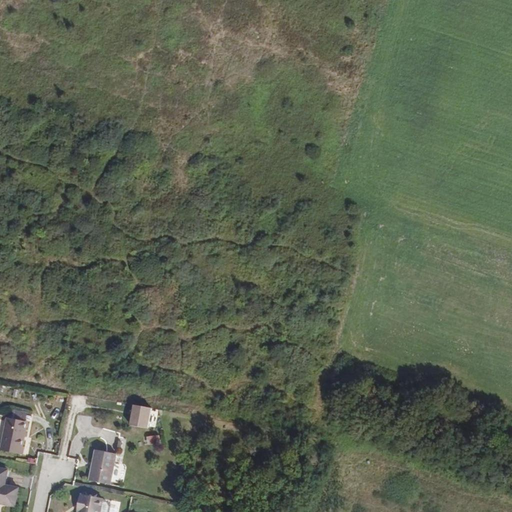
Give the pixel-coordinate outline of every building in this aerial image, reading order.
[(135,404),(131,425),(150,428),(154,407),(135,404)] [(29,421),(31,413),(17,410),(15,418),(29,421)] [(28,445),(33,421),(29,421),(15,418),(12,417),(5,449),(28,454),(30,445),(28,445)] [(114,484),(121,453),(101,449),(94,480),(114,484)] [(0,501),(19,506),(23,488),(9,485),(13,469),(0,465),(0,501)] [(108,511),(111,499),(111,497),(91,494),(91,495),(87,495),(86,505),(89,505),(88,511),(108,511)] [(117,511),(119,505),(115,500),(111,499),(108,511),(117,511)]
